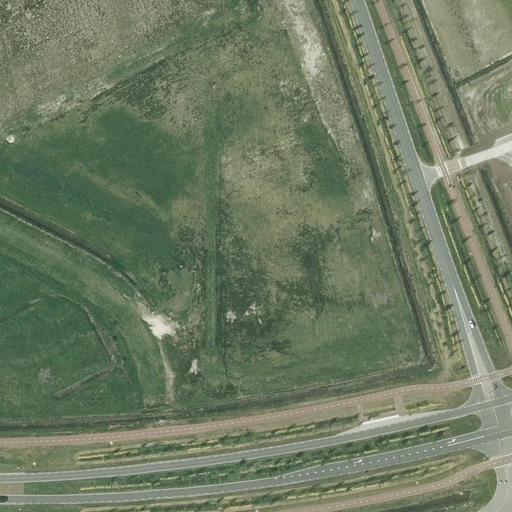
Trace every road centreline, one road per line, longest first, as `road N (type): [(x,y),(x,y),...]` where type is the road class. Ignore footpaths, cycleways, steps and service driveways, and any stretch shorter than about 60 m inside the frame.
road 1 (secondary): [(0,498),(218,489),(376,464),(499,433)]
road 2 (secondary): [(483,406),(215,461),(0,477)]
road 3 (secondary): [(464,317),(354,0)]
